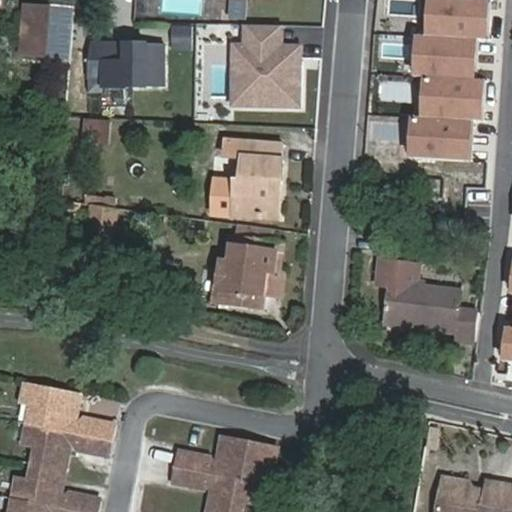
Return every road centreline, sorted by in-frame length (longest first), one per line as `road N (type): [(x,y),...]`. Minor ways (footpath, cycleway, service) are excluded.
road 1 (residential): [(353,0),(321,343),(331,363),(511,405)]
road 2 (residential): [(495,350),(511,178)]
